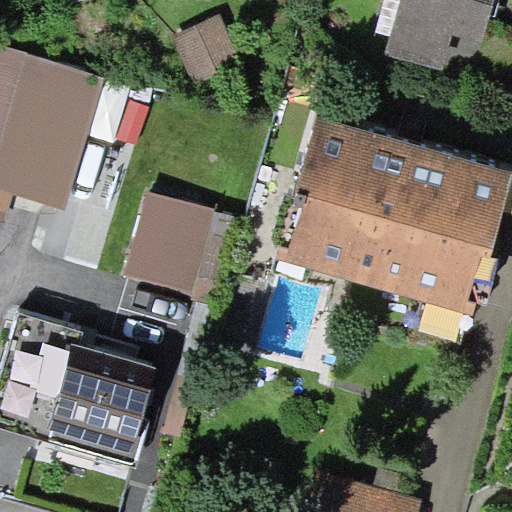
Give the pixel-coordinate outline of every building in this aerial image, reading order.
[(504,0),(393,0),(386,38),(485,66),(504,0)] [(111,75),(0,41),(0,264),(20,196),(68,213),(111,75)] [(511,248),(511,153),(328,104),(285,254),(493,312),(511,248)] [(216,206),(149,187),(126,266),(193,286),(216,206)] [(0,421),(145,467),(178,359),(99,339),(102,327),(27,305),(0,398),(0,421)] [(421,511),(425,495),(313,465),(299,511),(421,511)]
